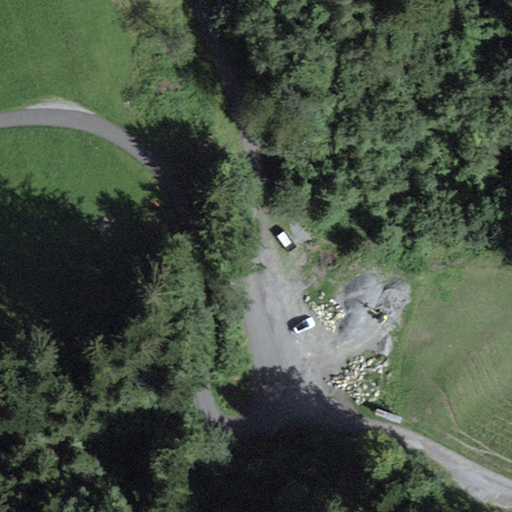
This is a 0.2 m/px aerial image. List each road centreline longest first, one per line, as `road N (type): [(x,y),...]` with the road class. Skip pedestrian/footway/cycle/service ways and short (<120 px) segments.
road 1 (track): [(0,116),(91,113),(125,132),(181,185),(208,419),(246,444),(266,427)]
road 2 (unclassified): [(266,427),(273,402),(253,327),(245,123),(198,0)]
road 3 (track): [(511,488),(470,475),(384,424),(266,427)]
